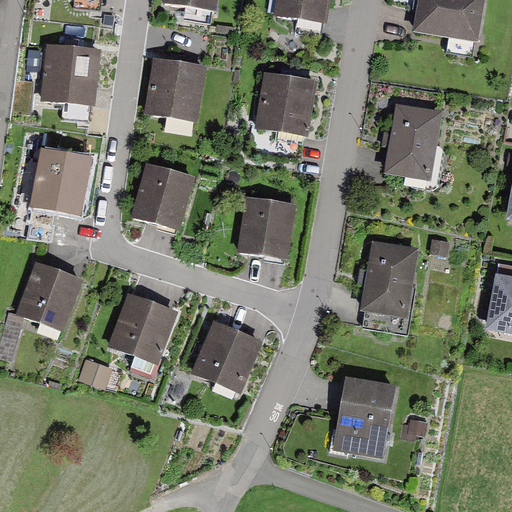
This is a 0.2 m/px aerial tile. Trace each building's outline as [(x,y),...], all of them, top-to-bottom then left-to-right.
[(219,0),(163,0),(162,8),(217,17),(219,0)] [(332,0),(277,0),(274,21),(328,29),(332,0)] [(486,0),(419,0),(414,37),(478,48),(486,0)] [(102,55),(48,48),(41,106),(95,112),(102,55)] [(207,71),(154,62),(145,120),(198,128),(207,71)] [(318,85),(265,76),(256,134),(309,142),(318,85)] [(445,117),(397,109),(384,179),(432,188),(445,117)] [(92,166),(42,156),(31,212),(82,221),(92,166)] [(197,182),(147,167),(131,222),(181,236),(197,182)] [(297,210),(246,202),(238,257),(288,265),(297,210)] [(420,253),(373,245),(361,317),(408,325),(420,253)] [(85,285),(36,267),(16,319),(65,338),(85,285)] [(511,281),(496,279),(494,291),(488,323),(486,335),(497,337),(505,339),(511,339),(511,281)] [(179,317),(129,298),(108,352),(159,371),(179,317)] [(264,347),(214,326),(192,378),(241,400),(264,347)] [(105,394),(114,372),(87,362),(79,383),(105,394)] [(397,391),(346,382),(334,454),(385,462),(397,391)] [(428,421),(411,419),(410,434),(427,436),(428,421)]
